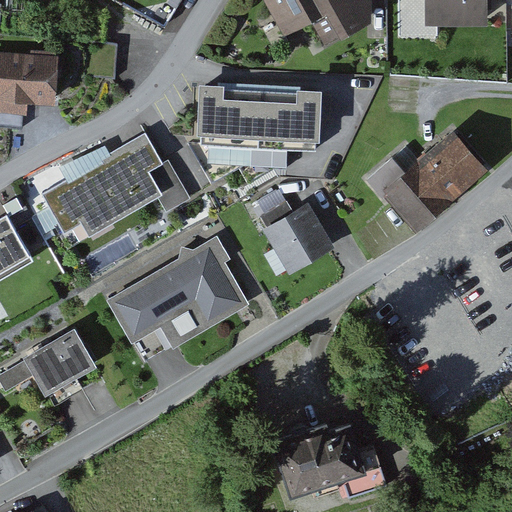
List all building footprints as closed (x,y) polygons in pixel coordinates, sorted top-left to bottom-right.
[(368,0),(262,0),(282,36),(314,19),(330,48),(366,28),(369,0),(368,0)] [(421,0),(422,26),(485,25),(484,0),(421,0)] [(72,58),(2,56),(0,113),(0,116),(45,119),(46,106),(70,107),(72,58)] [(200,91),(196,147),(318,156),(322,99),(200,91)] [(449,135),(378,194),(413,236),(484,176),(449,135)] [(67,183),(43,197),(64,236),(81,228),(89,241),(160,202),(167,213),(189,202),(167,163),(161,166),(144,137),(108,158),(104,151),(60,171),(67,183)] [(283,187),(252,203),(262,223),(294,207),(283,187)] [(262,232),(287,276),(331,251),(305,207),(262,232)] [(6,220),(0,223),(0,284),(32,266),(6,220)] [(212,247),(109,306),(144,366),(247,307),(212,247)] [(438,330),(393,361),(422,403),(467,373),(438,330)] [(73,333),(0,373),(0,389),(5,399),(30,386),(38,400),(94,369),(73,333)] [(263,448),(279,498),(358,474),(342,424),(263,448)]
